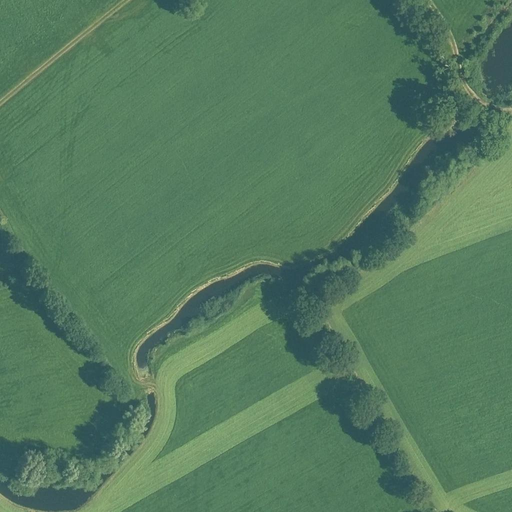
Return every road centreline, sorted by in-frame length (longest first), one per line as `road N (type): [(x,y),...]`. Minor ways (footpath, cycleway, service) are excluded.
road 1 (track): [(126,0),(0,102)]
road 2 (track): [(511,109),(499,111),(465,88),(455,43),(425,0)]
